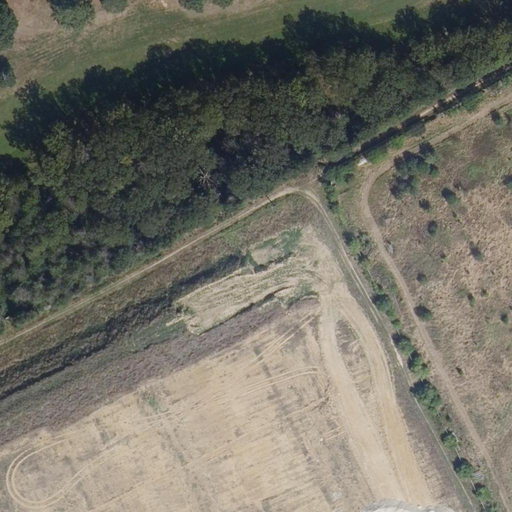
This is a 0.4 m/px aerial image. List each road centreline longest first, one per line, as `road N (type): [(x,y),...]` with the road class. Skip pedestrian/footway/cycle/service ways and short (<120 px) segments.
road 1 (track): [(0,328),(224,223),(511,65)]
road 2 (track): [(471,511),(308,178)]
